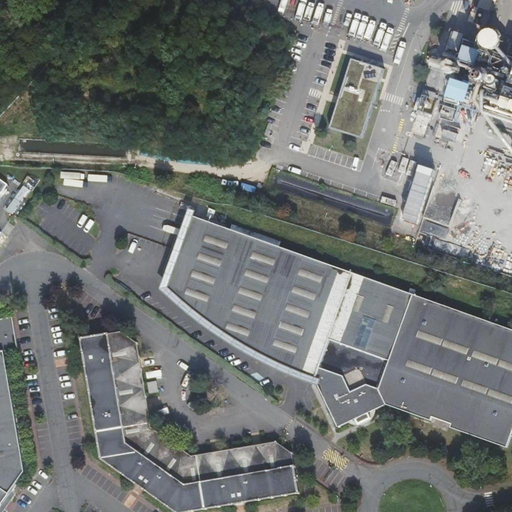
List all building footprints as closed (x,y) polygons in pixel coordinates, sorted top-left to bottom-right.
[(481,0),(479,7),(492,10),(494,0),(481,0)] [(485,27),(490,13),(477,9),(472,23),(485,27)] [(481,68),(486,51),(466,44),(460,61),(481,68)] [(511,56),(508,56),(489,111),(492,112),(487,125),(511,132),(511,56)] [(387,71),(354,59),(334,128),(364,139),(387,71)] [(469,102),(475,85),(454,79),(449,95),(469,102)] [(424,137),(431,115),(419,111),(412,133),(424,137)] [(458,134),(445,129),(442,137),(455,141),(458,134)] [(434,169),(420,164),(403,220),(417,225),(434,169)] [(425,214),(425,218),(452,226),(455,216),(465,216),(467,209),(475,209),(475,208),(479,208),(491,212),(504,212),(508,198),(508,221),(511,208),(511,196),(431,196),(425,214)] [(390,224),(394,210),(366,202),(362,215),(390,224)] [(239,343),(315,379),(335,322),(395,344),(413,295),(185,216),(160,279),(192,311),(239,343)] [(335,322),(315,379),(338,428),(356,419),(358,424),(370,418),(368,414),(387,405),(431,421),(432,418),(451,424),(450,428),(507,448),(511,436),(511,329),(413,295),(395,344),(335,322)] [(0,508),(26,472),(5,351),(18,349),(13,318),(0,319),(0,347),(1,352),(0,351),(0,508)] [(192,511),(300,494),(293,453),(277,441),(192,456),(152,428),(138,343),(122,331),(81,338),(101,459),(174,511),(192,511)] [(159,392),(157,382),(148,383),(150,393),(159,392)] [(201,387),(198,391),(212,401),(215,396),(201,387)] [(212,401),(198,391),(197,393),(210,402),(212,401)]
